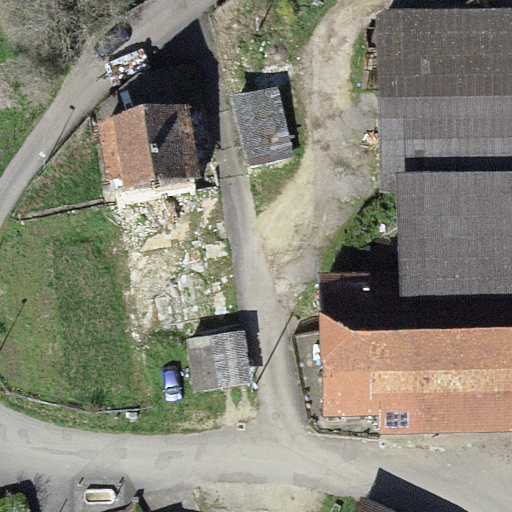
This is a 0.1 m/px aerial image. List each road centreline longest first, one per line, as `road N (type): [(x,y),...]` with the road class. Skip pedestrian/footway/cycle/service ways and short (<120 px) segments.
road 1 (residential): [(454,511),(347,472),(60,450),(0,430)]
road 2 (residential): [(0,203),(92,82),(193,0)]
